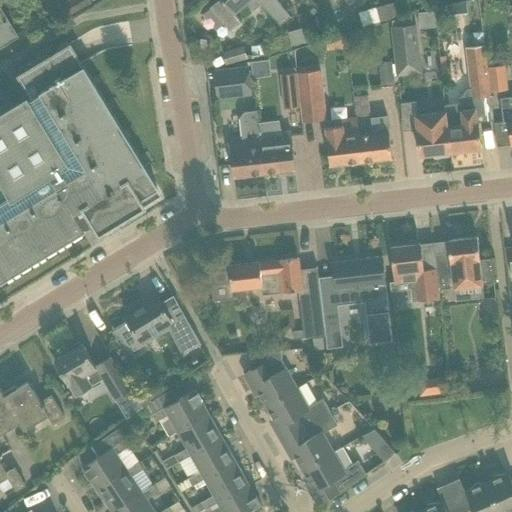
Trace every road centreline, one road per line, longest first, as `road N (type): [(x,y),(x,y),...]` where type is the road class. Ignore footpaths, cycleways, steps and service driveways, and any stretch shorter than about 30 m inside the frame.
road 1 (residential): [(198,213),(226,220),(511,190)]
road 2 (residential): [(0,337),(198,213)]
road 3 (residential): [(198,213),(163,0)]
road 4 (residential): [(355,511),(426,462),(511,426)]
road 5 (residential): [(297,511),(217,379)]
